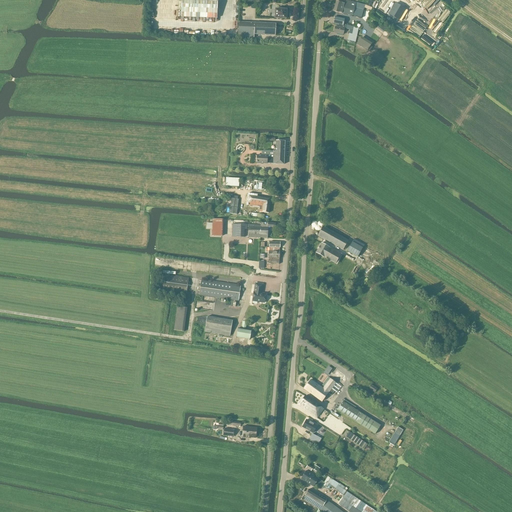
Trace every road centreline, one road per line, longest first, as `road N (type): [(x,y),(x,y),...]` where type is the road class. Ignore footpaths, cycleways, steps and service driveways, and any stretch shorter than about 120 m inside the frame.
road 1 (unclassified): [(278,511),(322,0)]
road 2 (unclassified): [(264,511),(304,0)]
road 3 (track): [(285,283),(251,281),(244,311),(194,305),(190,336),(0,308)]
